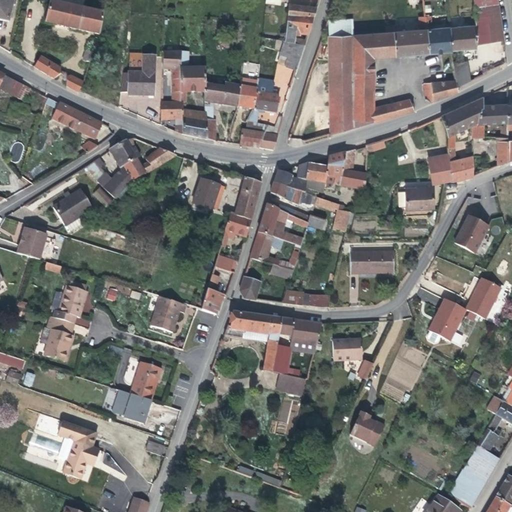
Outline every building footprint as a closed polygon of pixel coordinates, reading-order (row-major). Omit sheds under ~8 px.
[(0,0),(0,15),(8,18),(12,0),(0,0)] [(105,10),(100,9),(99,12),(50,0),(45,22),(99,35),(105,10)] [(503,39),(498,4),(473,6),(475,24),(449,27),(451,49),(476,47),(476,42),(503,39)] [(296,5),(293,5),(288,5),(287,14),(295,15),(296,5)] [(296,5),(295,15),(314,17),(317,8),(296,5)] [(304,44),(305,45),(307,40),(295,38),(295,35),(300,36),(300,33),(303,33),(303,27),(310,28),(314,17),(295,15),(287,14),(284,40),(304,44)] [(419,26),(425,26),(425,21),(431,21),(430,16),(418,16),(419,26)] [(328,19),(328,35),(330,134),(354,127),(352,34),(352,18),(328,19)] [(354,127),(378,120),(414,110),(410,99),(373,108),(373,57),(451,51),(451,49),(449,27),(431,28),(431,21),(425,21),(425,26),(425,29),(398,31),(398,27),(394,28),(394,25),(385,26),(386,32),(352,34),(354,127)] [(270,38),(262,37),(261,46),(269,47),(270,38)] [(304,44),(284,40),(277,39),(276,45),(282,47),(280,52),(279,54),(287,57),(284,65),(296,69),(304,44)] [(90,63),(93,53),(86,51),(83,60),(90,63)] [(182,110),(183,110),(183,103),(183,93),(180,93),(180,68),(181,68),(181,52),(163,52),(162,71),(167,70),(171,70),(172,103),(161,103),(161,120),(175,120),(175,132),(182,135),(182,120),(183,120),(182,110)] [(189,52),(181,52),(181,68),(188,68),(189,52)] [(277,63),(284,65),(287,57),(279,54),(277,63)] [(60,69),(41,57),(34,68),(54,79),(60,74),(60,69)] [(128,95),(153,96),(155,57),(143,57),(142,73),(128,73),(128,95)] [(457,60),(452,61),(452,65),(455,80),(456,87),(467,82),(463,63),(458,64),(457,60)] [(180,93),(183,93),(183,103),(185,103),(185,93),(204,93),(205,93),(205,80),(205,68),(188,68),(181,68),(180,68),(180,93)] [(30,90),(4,75),(0,73),(0,88),(24,101),(30,90)] [(78,93),(79,91),(83,83),(70,76),(66,77),(66,86),(78,93)] [(237,107),(253,110),(258,81),(241,79),(240,86),(237,107)] [(205,102),(213,103),(237,107),(240,86),(225,83),(225,87),(208,84),(208,80),(205,80),(205,93),(204,93),(205,102)] [(258,81),(253,110),(246,122),(257,124),(259,111),(276,113),(278,96),(276,95),(276,91),(272,90),(273,82),(258,80),(258,81)] [(431,103),(458,92),(456,87),(455,80),(430,82),(424,83),(426,101),(431,103)] [(448,156),(450,177),(450,181),(450,182),(473,176),(472,156),(455,160),(454,133),(472,125),(472,137),(483,137),(483,123),(477,123),(481,105),(482,105),(483,97),(440,116),(448,136),(448,153),(448,156)] [(11,101),(5,113),(21,120),(26,108),(11,101)] [(205,102),(205,111),(213,111),(213,103),(205,102)] [(95,139),(102,124),(98,122),(59,103),(52,118),(95,139)] [(477,123),(483,123),(506,122),(507,104),(482,105),(481,105),(477,123)] [(206,123),(198,121),(198,112),(183,110),(182,110),(183,120),(182,120),(182,135),(207,140),(206,123)] [(215,121),(213,121),(213,111),(205,111),(205,113),(206,113),(206,123),(207,140),(215,141),(215,121)] [(206,123),(206,113),(205,113),(198,112),(198,121),(206,123)] [(283,117),(281,116),(279,116),(274,127),(280,128),(283,117)] [(246,122),(245,131),(264,134),(265,131),(268,126),(257,124),(246,122)] [(269,132),(269,135),(272,135),(274,127),(268,126),(265,131),(269,132)] [(272,150),(274,149),(280,128),(274,127),(272,135),(269,135),(269,132),(265,131),(264,134),(260,149),(272,150)] [(264,134),(245,131),(241,130),(239,145),(260,149),(264,134)] [(507,141),(507,138),(501,137),(497,137),(498,166),(508,162),(507,141)] [(134,148),(132,139),(126,140),(131,150),(134,148)] [(385,147),(383,139),(366,145),(366,152),(385,147)] [(136,159),(140,158),(134,148),(131,150),(126,140),(109,150),(121,170),(110,181),(104,188),(112,196),(115,199),(117,197),(127,187),(132,182),(123,167),(136,159)] [(87,154),(98,147),(89,142),(82,147),(87,154)] [(149,163),(153,169),(175,156),(176,155),(160,148),(146,159),(149,163)] [(344,159),(353,161),(354,150),(345,153),(344,159)] [(345,153),(329,157),(327,167),(326,179),(335,180),(334,185),(339,186),(344,159),(345,153)] [(428,160),(432,181),(450,177),(448,156),(428,160)] [(104,166),(99,158),(94,161),(100,169),(104,166)] [(132,182),(145,174),(141,167),(136,159),(123,167),(132,182)] [(344,159),(339,186),(358,189),(364,190),(366,174),(352,172),(353,161),(344,159)] [(86,167),(97,183),(97,182),(104,188),(110,181),(100,169),(94,161),(86,167)] [(145,174),(153,169),(149,163),(141,167),(145,174)] [(297,179),(300,180),(300,176),(306,177),(308,164),(308,163),(299,165),(297,179)] [(306,177),(306,180),(325,183),(326,179),(327,167),(308,164),(306,177)] [(292,176),(279,171),(279,170),(277,171),(273,183),(302,192),(305,192),(305,188),(306,182),(305,182),(306,180),(306,177),(300,176),(300,180),(297,179),(291,178),(292,176)] [(244,178),(235,215),(251,221),(261,183),(244,178)] [(335,180),(326,179),(325,183),(324,189),(334,191),(334,185),(335,180)] [(193,204),(212,209),(219,185),(200,180),(193,204)] [(305,182),(306,182),(305,188),(318,192),(324,189),(325,183),(306,180),(305,182)] [(302,192),(273,183),(270,193),(298,206),(302,192)] [(217,211),(224,187),(219,185),(212,209),(217,211)] [(135,195),(127,187),(117,197),(125,206),(135,195)] [(433,187),(404,189),(406,209),(434,208),(433,187)] [(70,197),(66,200),(53,208),(68,233),(82,223),(79,218),(92,209),(80,191),(70,197)] [(335,209),(336,210),(338,210),(339,205),(316,198),(314,205),(334,212),(335,209)] [(268,200),(266,205),(284,212),(286,207),(268,200)] [(301,247),(303,239),(283,232),(286,222),(288,214),(284,212),(266,205),(258,233),(282,241),(295,245),(301,247)] [(293,216),(296,211),(286,207),(284,212),(288,214),(293,216)] [(350,213),(338,210),(336,210),(332,229),(345,232),(350,213)] [(309,217),(296,211),(293,216),(307,223),(309,217)] [(246,238),(251,221),(235,215),(231,214),(224,236),(228,237),(234,239),(236,234),(246,238)] [(306,225),(307,223),(293,216),(288,214),(286,222),(292,224),(292,222),(306,229),(307,225),(306,225)] [(309,217),(307,223),(306,225),(307,225),(323,230),(325,222),(309,217)] [(454,243),(474,254),(488,227),(468,217),(454,243)] [(17,253),(31,258),(39,260),(46,235),(24,229),(17,253)] [(280,251),(282,241),(258,233),(250,258),(273,265),(278,266),(279,261),(280,257),(276,256),(275,259),(267,257),(270,247),(280,251)] [(157,246),(150,244),(145,262),(152,264),(157,246)] [(293,271),(301,247),(295,245),(289,263),(279,261),(278,266),(293,271)] [(380,271),(383,270),(383,273),(393,273),(393,253),(350,254),(350,273),(379,273),(380,271)] [(234,272),(237,265),(238,262),(217,256),(214,267),(234,272)] [(61,267),(47,262),(45,269),(59,273),(61,267)] [(270,273),(290,279),(293,271),(278,266),(273,265),(270,273)] [(201,310),(216,315),(223,295),(215,292),(219,278),(211,275),(201,310)] [(240,291),(244,299),(255,300),(260,283),(244,278),(240,291)] [(481,279),(465,310),(484,320),(500,289),(481,279)] [(70,287),(85,292),(86,287),(71,283),(70,287)] [(55,310),(53,318),(74,324),(76,317),(80,318),(85,300),(84,300),(86,292),(85,292),(70,287),(66,286),(58,311),(55,310)] [(114,301),(118,291),(110,288),(105,298),(114,301)] [(286,291),(282,304),(292,305),(293,293),(286,291)] [(293,293),(292,305),(301,306),(322,309),(329,309),(329,297),(303,295),(304,293),(286,291),(293,293)] [(186,306),(160,298),(151,326),(172,333),(175,325),(174,325),(178,312),(183,313),(186,306)] [(465,310),(444,300),(428,331),(429,332),(426,337),(428,340),(433,344),(437,342),(440,337),(449,342),(465,310)] [(230,326),(228,326),(224,336),(242,338),(243,329),(269,333),(267,342),(263,371),(272,372),(273,366),(276,347),(278,335),(281,319),(233,312),(230,326)] [(74,324),(53,318),(51,317),(47,329),(44,328),(40,340),(42,343),(48,345),(44,356),(63,362),(71,336),(70,336),(74,324)] [(321,324),(281,319),(278,335),(291,336),(290,343),(316,347),(321,324)] [(242,338),(267,342),(269,333),(243,329),(242,338)] [(66,363),(74,337),(71,336),(63,362),(66,363)] [(361,360),(360,341),(332,341),(333,361),(361,360)] [(276,347),(273,366),(287,368),(290,348),(276,347)] [(0,361),(22,369),(24,360),(0,352),(0,361)] [(397,358),(380,392),(405,404),(409,395),(408,395),(420,369),(397,358)] [(366,380),(372,365),(361,360),(355,375),(366,380)] [(130,394),(151,401),(161,369),(140,363),(130,394)] [(287,368),(273,366),(272,372),(279,374),(285,375),(287,368)] [(31,387),(35,374),(26,371),(22,384),(31,387)] [(474,371),(470,380),(476,383),(480,374),(474,371)] [(18,385),(21,376),(10,372),(6,381),(18,385)] [(305,380),(285,375),(279,374),(276,391),(301,397),(305,380)] [(511,381),(500,401),(511,407),(511,381)] [(124,418),(141,423),(143,416),(146,417),(151,401),(130,394),(121,391),(120,394),(114,413),(124,416),(124,418)] [(282,397),(273,432),(292,437),(301,402),(282,397)] [(511,407),(500,401),(496,399),(493,397),(485,409),(495,415),(502,419),(509,424),(508,426),(511,428),(511,426),(511,425),(511,407)] [(369,417),(360,413),(349,435),(374,447),(384,427),(375,422),(374,424),(368,421),(369,417)] [(489,425),(496,429),(502,419),(495,415),(489,425)] [(55,434),(59,419),(52,418),(50,426),(40,424),(39,430),(55,434)] [(86,464),(88,458),(95,460),(99,451),(92,448),(97,434),(63,422),(58,436),(74,442),(64,473),(81,479),(86,464)] [(489,425),(476,445),(488,453),(501,432),(496,429),(489,425)] [(167,440),(155,436),(153,443),(163,447),(165,447),(167,440)] [(146,451),(160,456),(163,447),(153,443),(149,442),(146,451)] [(476,478),(460,504),(470,509),(499,460),(488,453),(476,445),(462,470),(476,478)] [(93,466),(95,460),(88,458),(86,464),(93,466)] [(239,465),(236,471),(251,477),(253,471),(239,465)] [(462,470),(446,496),(460,504),(476,478),(462,470)] [(265,474),(263,479),(277,487),(280,482),(265,474)] [(511,477),(508,475),(496,497),(509,505),(511,500),(511,477)] [(427,511),(458,511),(459,511),(437,497),(427,511)] [(496,497),(486,511),(511,511),(511,506),(509,505),(496,497)] [(134,498),(129,511),(146,511),(149,503),(134,498)]
